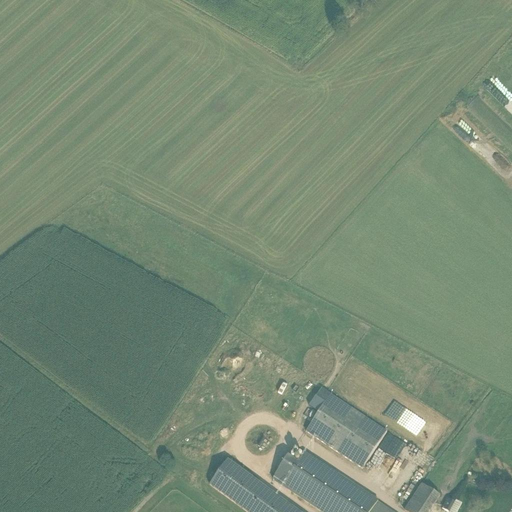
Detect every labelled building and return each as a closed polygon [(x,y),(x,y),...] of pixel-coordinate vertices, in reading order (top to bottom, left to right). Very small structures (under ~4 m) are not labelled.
[(314,387),(311,394),(321,399),(324,392),(314,387)] [(362,470),(387,432),(330,394),(305,432),(362,470)] [(288,455),(272,480),(282,487),(319,511),(392,511),(377,502),(378,501),(304,452),(298,462),(288,455)] [(209,486),(244,511),(298,511),(228,461),(209,486)] [(399,487),(405,476),(398,473),(392,484),(399,487)] [(430,511),(440,496),(421,484),(403,511),(405,511),(430,511)]
